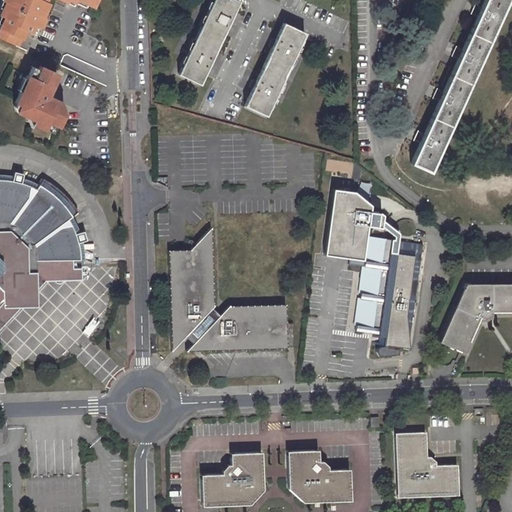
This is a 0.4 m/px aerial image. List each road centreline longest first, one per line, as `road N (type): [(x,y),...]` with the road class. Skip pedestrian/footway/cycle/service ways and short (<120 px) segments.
road 1 (residential): [(130,0),(143,380)]
road 2 (residential): [(511,393),(166,404)]
